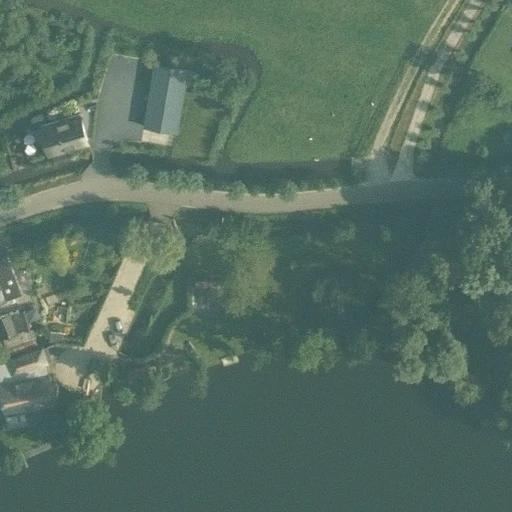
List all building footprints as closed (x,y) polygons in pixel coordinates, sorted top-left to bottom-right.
[(176,131),(188,68),(155,62),(144,126),(176,131)] [(49,152),(87,141),(79,114),(41,125),(49,152)] [(0,301),(16,295),(2,259),(0,260),(0,301)] [(226,288),(209,288),(208,306),(226,306),(226,288)] [(487,313),(490,296),(468,291),(464,308),(487,313)] [(0,316),(0,334),(1,338),(31,327),(25,310),(19,312),(18,310),(0,316)] [(49,340),(63,342),(64,333),(50,331),(49,340)] [(41,347),(9,359),(0,362),(0,386),(4,410),(55,401),(50,374),(48,374),(46,361),(41,347)] [(129,382),(152,377),(149,365),(126,370),(129,382)]
